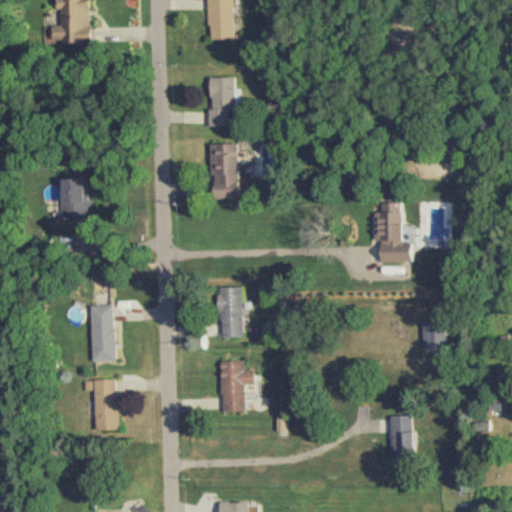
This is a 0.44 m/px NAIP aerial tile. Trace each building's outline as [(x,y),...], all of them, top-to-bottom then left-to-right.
[(96,44),(96,0),(61,0),(62,25),(55,25),(55,44),(96,44)] [(214,0),(216,40),(241,39),(239,0),(214,0)] [(216,126),(236,126),(236,111),(243,111),(242,77),(220,77),(220,109),(216,109),(216,126)] [(226,198),(248,198),(248,146),(250,146),(250,143),(219,144),(219,185),(226,185),(226,198)] [(74,201),(67,202),(67,217),(97,216),(96,179),(74,179),(74,201)] [(389,261),(424,262),(424,245),(416,245),(417,225),(405,225),(405,203),(388,203),(388,213),(382,213),(381,241),(389,241),(389,261)] [(96,306),(97,361),(121,360),(120,305),(96,306)] [(252,412),(252,385),(263,385),(262,370),(252,370),(252,361),(229,361),(230,412),(252,412)] [(125,429),(123,379),(87,381),(88,390),(100,390),(101,430),(125,429)] [(420,461),(419,416),(397,416),(397,462),(420,461)] [(254,511),(255,502),(228,503),(228,511),(254,511)]
